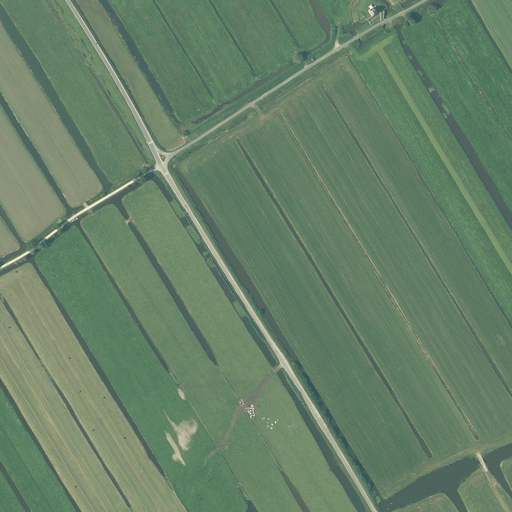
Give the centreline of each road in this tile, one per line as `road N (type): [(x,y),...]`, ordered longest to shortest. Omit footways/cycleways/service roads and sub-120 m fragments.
road 1 (unclassified): [(374,511),(66,0)]
road 2 (track): [(0,268),(425,0)]
